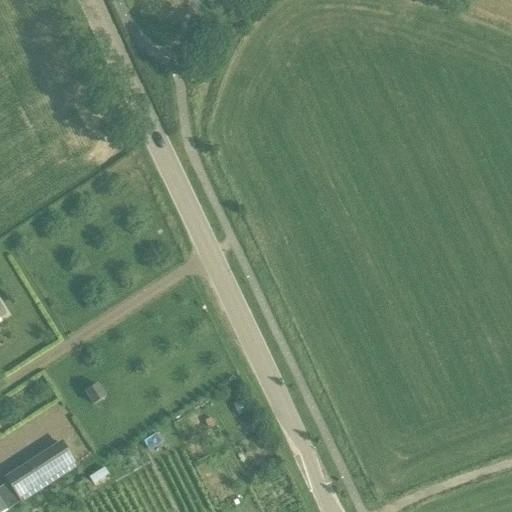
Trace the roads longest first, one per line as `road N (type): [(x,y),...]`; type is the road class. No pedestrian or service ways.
road 1 (tertiary): [(90,0),(331,511)]
road 2 (track): [(386,511),(511,463)]
